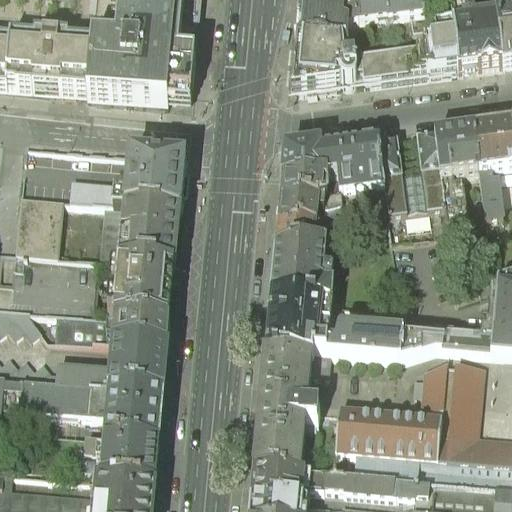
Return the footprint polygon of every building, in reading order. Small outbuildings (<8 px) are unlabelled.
[(168,0),(98,0),(91,56),(87,104),(87,105),(168,113),(169,103),(192,105),(202,3),(168,0)] [(302,0),(302,3),(301,13),(349,17),(418,9),(417,0),(302,0)] [(471,0),(447,0),(448,5),(453,38),(459,81),(479,78),(503,75),(497,29),(476,32),(471,0)] [(301,17),(298,50),(346,54),(348,38),(388,32),(388,34),(398,33),(399,46),(434,41),(432,24),(424,25),(422,8),(418,9),(349,17),(301,13),(301,17)] [(511,17),(496,19),(497,29),(503,75),(511,74),(511,17)] [(346,54),(298,50),(293,93),(294,96),(296,99),(298,100),(300,101),(303,101),(349,95),(434,84),(459,81),(453,38),(435,41),(437,53),(349,64),(348,58),(348,55),(346,54)] [(0,95),(87,104),(91,56),(68,54),(68,49),(35,46),(34,50),(0,47),(0,95)] [(485,183),(490,229),(506,226),(500,178),(511,177),(511,132),(508,133),(479,137),(485,183)] [(437,142),(449,232),(468,229),(461,186),(485,183),(479,137),(468,139),(437,142)] [(387,200),(392,232),(395,256),(451,248),(449,232),(437,142),(418,145),(423,184),(402,186),(397,148),(380,150),(387,200)] [(287,169),(286,188),(327,188),(343,188),(344,203),(387,200),(380,150),(354,154),(288,163),(287,169)] [(72,189),(70,210),(105,214),(124,216),(180,221),(185,169),(129,164),(129,165),(126,200),(117,199),(117,195),(115,193),(72,189)] [(286,193),(284,214),(328,212),(327,188),(286,188),(286,193)] [(283,218),(281,240),(318,236),(345,221),(344,203),(328,212),(284,214),(283,218)] [(63,210),(21,206),(16,261),(57,266),(63,210)] [(124,216),(105,214),(99,270),(119,271),(124,216)] [(180,221),(124,216),(119,271),(175,277),(180,221)] [(343,235),(347,243),(364,231),(364,219),(346,233),(343,235)] [(281,243),(279,259),(327,253),(343,235),(346,233),(345,221),(318,236),(281,240),(281,243)] [(276,298),(275,309),(324,313),(333,313),(334,282),(325,281),(327,253),(279,259),(276,298)] [(0,316),(26,319),(56,323),(94,326),(99,270),(57,266),(16,261),(1,260),(0,259),(0,316)] [(169,333),(175,277),(119,271),(118,276),(114,276),(111,278),(107,318),(109,321),(113,322),(113,328),(115,328),(169,333)] [(339,355),(327,354),(326,366),(331,366),(402,372),(438,361),(511,366),(511,285),(496,290),(496,303),(493,342),(427,339),(426,344),(339,339),(339,355)] [(496,290),(481,295),(483,307),(496,303),(496,290)] [(273,326),(267,365),(313,369),(314,365),(326,366),(327,354),(320,353),(324,313),(275,309),(273,326)] [(41,340),(26,319),(0,316),(0,342),(8,337),(14,345),(24,338),(31,347),(41,340)] [(56,323),(54,349),(113,355),(115,328),(113,328),(94,326),(56,323)] [(115,328),(113,355),(167,360),(169,333),(115,328)] [(167,360),(113,355),(112,365),(111,381),(109,401),(163,407),(166,371),(167,360)] [(0,388),(1,388),(1,390),(36,393),(51,382),(43,371),(34,377),(26,368),(18,374),(10,365),(1,371),(0,369),(0,388)] [(261,420),(255,481),(295,485),(300,434),(305,434),(305,440),(318,441),(320,421),(302,420),(306,386),(329,388),(331,366),(326,366),(314,365),(313,369),(267,365),(266,376),(261,420)] [(36,393),(109,401),(111,381),(59,375),(58,382),(51,382),(36,393)] [(429,426),(428,430),(442,432),(440,448),(475,450),(482,379),(447,376),(426,382),(422,420),(430,420),(429,426)] [(0,440),(35,444),(37,421),(77,425),(107,428),(109,401),(36,393),(1,390),(1,388),(0,388),(0,440)] [(163,407),(109,401),(107,428),(105,445),(105,451),(159,457),(159,450),(163,407)] [(37,421),(35,444),(75,448),(77,425),(37,421)] [(356,466),(354,490),(430,497),(511,504),(511,453),(475,450),(440,448),(442,432),(428,430),(366,425),(339,422),(335,464),(356,466)] [(81,490),(97,492),(155,498),(159,457),(105,451),(85,449),(81,490)] [(11,483),(0,481),(0,511),(95,511),(96,508),(10,498),(11,483)] [(254,491),(252,509),(279,511),(301,511),(303,501),(325,503),(325,502),(344,504),(344,506),(411,511),(413,511),(415,511),(415,508),(428,510),(430,497),(354,490),(295,485),(255,481),(254,491)] [(96,499),(96,508),(95,511),(153,511),(154,505),(155,498),(97,492),(96,499)] [(511,511),(511,504),(430,497),(428,510),(415,508),(415,511),(413,511),(511,511)]
